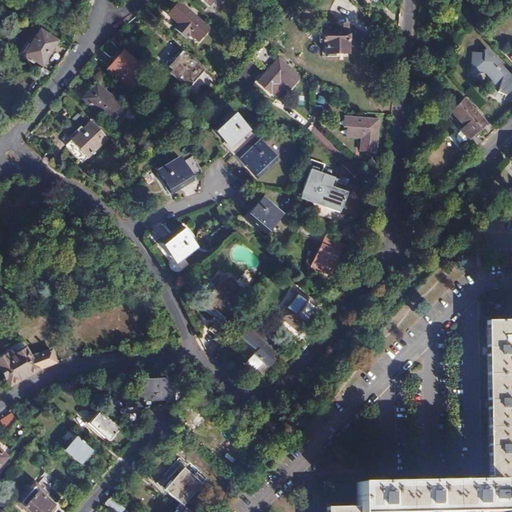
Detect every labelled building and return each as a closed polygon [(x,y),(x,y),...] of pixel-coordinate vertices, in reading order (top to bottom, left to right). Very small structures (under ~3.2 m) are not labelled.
[(196,38),(206,27),(178,2),(167,14),(179,24),(175,29),(186,40),(190,34),(196,38)] [(346,42),(346,24),(335,24),(335,33),(329,33),(329,28),(322,28),(322,31),(319,30),(319,42),(324,42),(324,54),(326,54),(327,57),(335,57),(335,53),(346,53),(346,51),(349,50),(349,43),(346,42)] [(42,64),(57,40),(39,30),(24,54),(42,64)] [(263,64),(273,52),(262,42),(251,54),(263,64)] [(511,82),(510,80),(511,78),(485,47),(482,49),(482,54),(473,52),(469,69),(486,73),(492,80),(489,91),(495,98),(498,91),(508,93),(511,89),(511,82)] [(173,57),(163,50),(156,58),(167,66),(173,57)] [(187,91),(204,71),(181,51),(168,66),(173,70),(168,75),(187,91)] [(127,85),(142,68),(123,52),(118,58),(120,60),(111,71),(127,85)] [(298,75),(277,57),(257,79),(269,90),(279,78),(289,87),(298,75)] [(315,82),(313,103),(323,104),(325,90),(315,82)] [(117,109),(123,101),(111,91),(109,95),(95,83),(82,99),(96,111),(98,110),(106,117),(115,108),(117,109)] [(469,139),(485,125),(464,100),(449,112),(463,128),(457,135),(456,139),(459,142),(463,142),(467,139),(469,139)] [(232,156),(254,135),(232,111),(212,129),(223,141),(221,143),(232,156)] [(373,155),(377,121),(345,117),(344,128),(347,128),(346,137),(362,139),(360,153),(373,155)] [(81,163),(106,139),(89,122),(64,145),(81,163)] [(276,159),(254,135),(232,156),(244,168),(246,165),(257,177),(276,159)] [(190,177),(177,156),(155,169),(168,190),(190,177)] [(319,172),(323,163),(310,158),(306,168),(319,172)] [(327,194),(329,188),(303,180),(298,195),(340,209),(342,202),(331,198),(332,196),(327,194)] [(262,238),(282,216),(264,199),(244,221),(262,238)] [(195,247),(181,226),(160,240),(175,261),(195,247)] [(309,265),(328,274),(342,244),(323,235),(309,265)] [(230,302),(241,288),(235,283),(236,282),(229,276),(226,280),(220,275),(210,285),(211,287),(209,289),(211,291),(200,304),(210,312),(213,308),(217,311),(219,309),(226,314),(234,305),(230,302)] [(178,295),(178,296),(189,290),(184,282),(173,287),(178,295)] [(280,314),(299,329),(317,306),(299,291),(280,314)] [(222,328),(224,325),(217,319),(208,330),(215,336),(222,328)] [(511,321),(484,322),(489,481),(358,483),(358,509),(327,508),(326,511),(465,511),(500,511),(500,481),(511,480),(511,321)] [(269,359),(276,353),(249,326),(239,336),(254,351),(241,364),(250,372),(253,370),(258,374),(271,362),(269,359)] [(215,336),(214,338),(220,345),(216,351),(224,357),(231,347),(224,341),(230,334),(222,328),(215,336)] [(39,368),(55,362),(50,351),(30,358),(20,342),(0,353),(0,370),(10,387),(39,368)] [(126,392),(125,403),(145,404),(145,398),(165,399),(165,403),(173,403),(174,380),(136,377),(135,393),(126,392)] [(118,429),(98,412),(87,424),(107,441),(118,429)] [(74,436),(63,450),(79,464),(90,450),(74,436)] [(187,496),(189,498),(204,480),(196,473),(192,476),(179,465),(167,479),(169,482),(163,489),(180,503),(187,496)] [(169,482),(167,479),(159,486),(163,489),(169,482)] [(24,506),(30,511),(47,511),(53,505),(41,495),(44,491),(35,483),(17,503),(22,508),(24,506)] [(108,495),(104,502),(118,511),(120,511),(124,507),(108,495)] [(180,503),(182,505),(189,498),(187,496),(180,503)]
